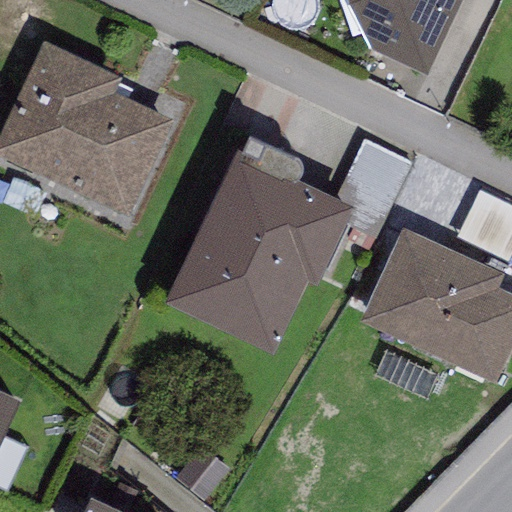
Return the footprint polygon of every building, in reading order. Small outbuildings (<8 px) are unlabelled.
[(346,0),(363,50),(424,80),(462,0),(346,0)] [(119,84),(42,48),(0,139),(0,163),(127,223),(171,126),(112,98),(119,84)] [(417,169),(362,143),(334,205),(358,216),(353,228),(383,242),(417,169)] [(353,228),(358,216),(334,205),(294,190),(299,186),(302,180),(299,175),(297,169),(291,167),(249,149),(243,160),(237,157),(166,311),(272,364),(307,290),(315,294),(353,228)] [(503,280),(402,235),(359,331),(493,392),(511,350),(511,300),(497,294),(503,280)] [(0,450),(19,409),(0,400),(0,450)]
